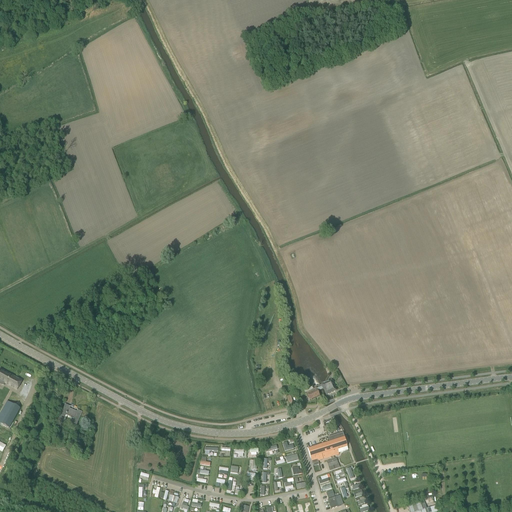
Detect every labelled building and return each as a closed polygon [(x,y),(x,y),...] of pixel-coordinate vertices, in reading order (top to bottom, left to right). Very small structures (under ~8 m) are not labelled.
[(0,383),(3,385),(4,383),(17,390),(18,388),(22,381),(0,369),(0,383)] [(326,395),(336,391),(334,388),(335,387),(334,384),(333,385),(331,382),(329,383),(328,381),(323,384),(324,385),(322,386),(322,387),(320,388),(321,390),(323,389),(326,395)] [(306,393),(310,400),(319,396),(315,388),(306,393)] [(5,409),(0,416),(0,421),(9,427),(20,407),(13,403),(8,411),(5,409)] [(71,424),(76,426),(82,412),(78,410),(77,412),(69,408),(70,407),(65,405),(59,419),(56,418),(55,421),(61,424),(63,421),(66,415),(74,419),(71,424)] [(328,438),(329,442),(308,449),(312,463),(339,455),(337,450),(347,447),(344,437),(343,433),(328,438)] [(294,449),(293,445),(289,446),(288,442),(283,443),(286,452),(294,449)] [(218,456),(218,448),(206,447),(206,455),(218,456)] [(222,452),(226,452),(225,456),(231,456),(231,448),(222,448),(222,452)] [(298,454),(286,458),(288,464),(300,460),(298,454)] [(202,457),(201,465),(211,467),(212,463),(207,462),(207,457),(202,457)] [(338,464),(337,462),(338,462),(338,460),(337,460),(336,458),(326,461),(328,468),(338,464)] [(231,473),(240,474),(241,467),(231,466),(231,473)] [(300,474),(298,466),(291,469),(294,476),(300,474)] [(283,469),(283,473),(287,473),(287,477),(291,477),(290,469),(283,469)] [(351,484),(354,491),(361,487),(358,480),(351,484)] [(147,484),(139,484),(139,497),(147,497),(147,484)] [(345,487),(340,489),(344,499),(349,497),(345,487)] [(154,489),(152,497),(159,498),(161,489),(157,488),(157,490),(154,489)] [(162,492),(161,498),(167,500),(170,491),(166,490),(165,493),(162,492)] [(353,493),(355,498),(363,495),(361,490),(353,493)] [(333,491),(326,493),(328,499),(335,497),(333,491)] [(171,492),(169,502),(178,504),(180,494),(171,492)] [(327,500),(331,509),(338,507),(334,497),(327,500)] [(364,497),(356,499),(358,506),(366,503),(364,497)] [(159,508),(161,502),(154,499),(152,505),(159,508)] [(201,509),(203,504),(198,503),(199,500),(194,499),(192,506),(201,509)] [(422,500),(408,505),(409,511),(425,511),(425,509),(422,500)] [(163,511),(165,511),(170,511),(172,504),(165,503),(163,511)]
